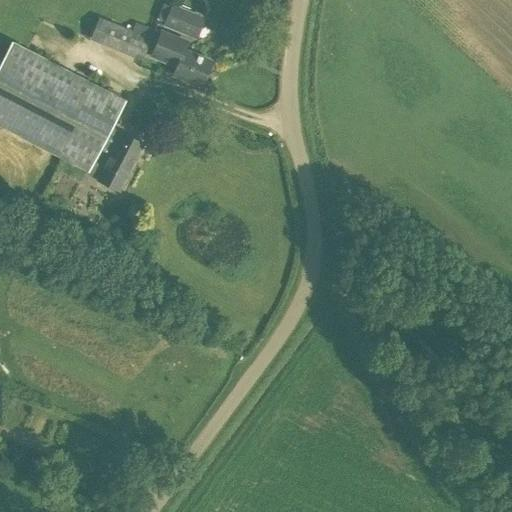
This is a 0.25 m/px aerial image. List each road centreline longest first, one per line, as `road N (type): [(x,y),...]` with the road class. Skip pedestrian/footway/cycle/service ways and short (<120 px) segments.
road 1 (unclassified): [(153,511),(309,282),(313,229),(287,84),(302,0)]
road 2 (track): [(306,180),(334,183),(511,310)]
